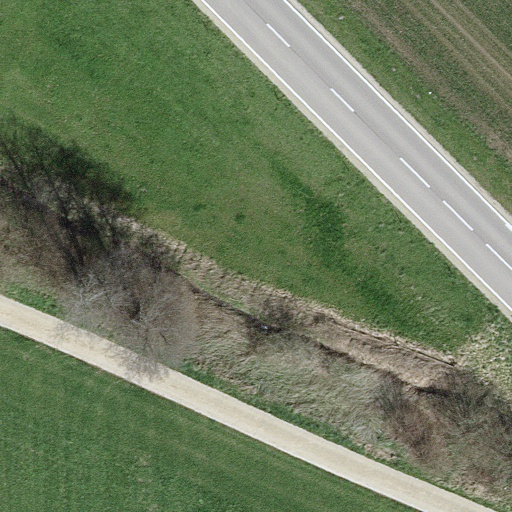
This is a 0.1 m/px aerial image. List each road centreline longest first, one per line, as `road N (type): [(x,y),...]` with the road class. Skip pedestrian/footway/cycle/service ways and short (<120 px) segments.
road 1 (track): [(0,311),(463,511)]
road 2 (secondary): [(234,0),(511,272)]
